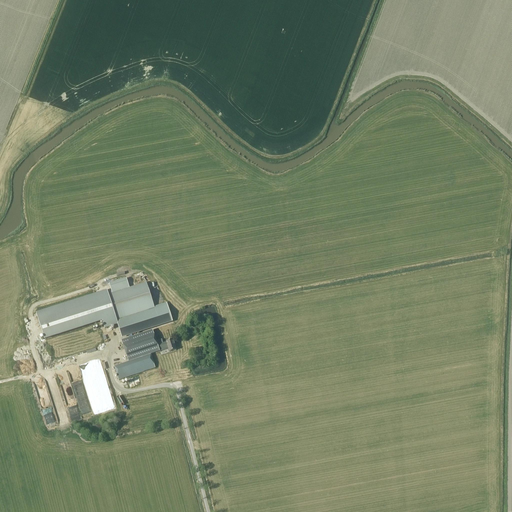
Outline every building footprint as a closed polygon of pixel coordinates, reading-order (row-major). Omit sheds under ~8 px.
[(112,293),(130,288),(127,278),(109,284),(112,292),(112,293)] [(146,282),(130,288),(112,293),(112,292),(108,293),(116,321),(154,308),(146,282)] [(106,291),(37,314),(45,339),(102,320),(105,329),(118,325),(116,321),(108,293),(106,291)] [(167,304),(162,306),(154,308),(116,321),(118,325),(122,339),(173,322),(167,304)] [(156,341),(153,331),(122,341),(129,362),(151,355),(156,353),(155,349),(158,347),(156,341)] [(156,353),(168,349),(169,352),(176,350),(173,340),(166,342),(163,343),(162,340),(156,341),(158,347),(155,349),(156,353)] [(129,362),(115,367),(120,380),(155,367),(151,355),(129,362)] [(91,406),(82,408),(83,416),(92,415),(91,406)]
